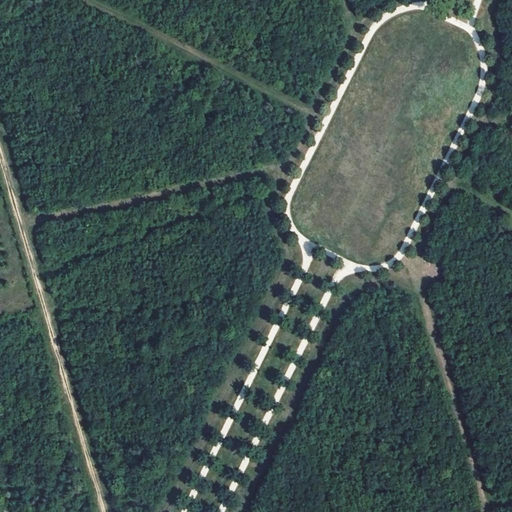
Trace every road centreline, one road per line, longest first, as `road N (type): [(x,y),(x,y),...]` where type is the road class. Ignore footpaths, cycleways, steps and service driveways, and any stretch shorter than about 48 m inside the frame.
road 1 (track): [(429,5),(375,23),(289,199),(288,221),(301,241),(342,266),(390,264),(404,247),(483,80),(469,25)]
road 2 (unknown): [(103,511),(0,150)]
road 3 (unknown): [(20,224),(306,163)]
road 4 (track): [(313,250),(184,511)]
road 5 (unknown): [(404,247),(483,511)]
road 6 (track): [(220,511),(342,266)]
road 7 (track): [(85,0),(327,119)]
